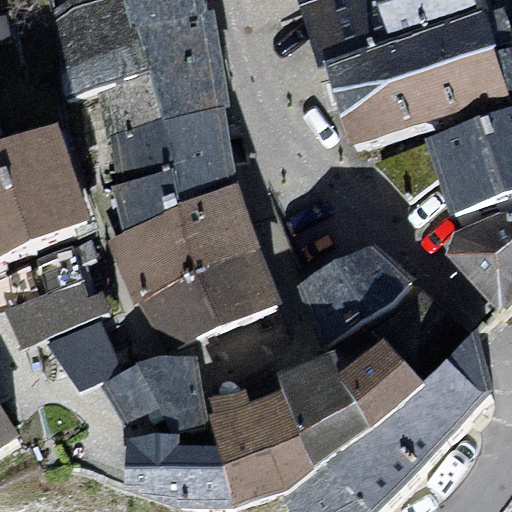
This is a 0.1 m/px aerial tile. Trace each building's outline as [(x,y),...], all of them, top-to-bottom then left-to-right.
[(98,90),(110,140),(229,113),(217,18),(208,20),(206,0),(82,0),(56,9),(65,98),(98,90)] [(337,0),(314,8),(334,67),(476,21),(468,0),(337,0)] [(476,21),(334,67),(341,89),(360,149),(503,103),(476,21)] [(239,191),(229,113),(110,140),(126,238),(239,191)] [(511,125),(441,149),(466,223),(511,207),(511,125)] [(0,260),(93,227),(60,136),(0,157),(0,260)] [(281,309),(239,191),(126,238),(115,244),(140,303),(168,350),(180,350),(281,309)] [(459,262),(509,317),(511,314),(511,227),(505,229),(464,246),(462,254),(459,262)] [(332,350),(417,297),(381,259),(308,296),(332,350)] [(81,290),(11,312),(24,347),(49,339),(80,388),(121,373),(98,317),(109,315),(104,301),(88,306),(81,290)] [(427,390),(477,346),(426,300),(374,334),(388,349),(427,390)] [(346,385),(374,436),(427,390),(388,349),(346,385)] [(475,353),(337,477),(367,511),(385,511),(477,414),(487,403),(475,353)] [(195,367),(165,364),(110,387),(133,426),(165,411),(176,433),(206,425),(195,367)] [(288,397),(316,473),(374,436),(346,385),(342,376),(288,397)] [(222,452),(237,505),(286,494),(316,473),(288,397),(214,424),(222,452)] [(0,419),(0,453),(15,444),(0,419)] [(177,506),(237,505),(222,452),(178,452),(178,446),(130,446),(130,488),(177,506)] [(367,511),(337,477),(292,504),(296,511),(367,511)]
